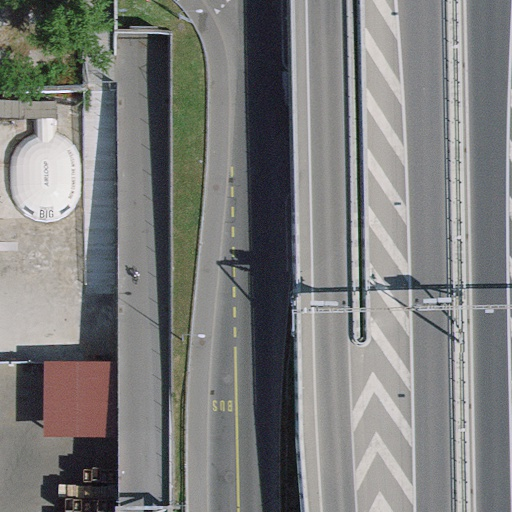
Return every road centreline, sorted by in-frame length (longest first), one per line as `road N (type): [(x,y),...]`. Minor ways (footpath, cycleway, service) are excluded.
road 1 (motorway): [(327,0),(343,511)]
road 2 (motorway): [(423,0),(438,511)]
road 3 (motorway): [(501,511),(499,0)]
road 4 (primary): [(266,156),(247,511)]
road 5 (primary): [(266,156),(511,148)]
road 6 (primary): [(266,15),(266,156)]
